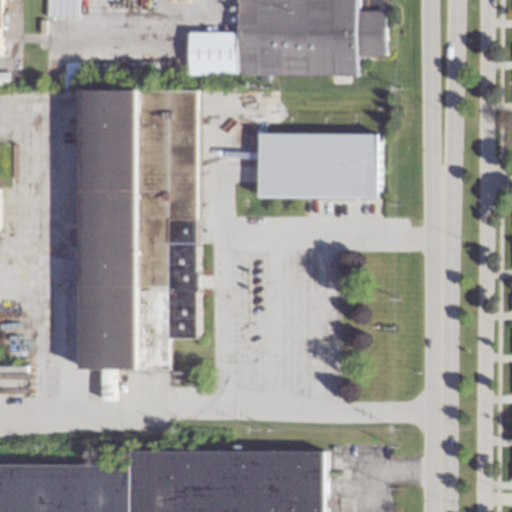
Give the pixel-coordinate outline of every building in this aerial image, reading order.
[(359,0),(359,9),(387,9),(388,55),(358,55),(358,74),(350,74),(350,81),(336,81),(336,73),(269,73),(269,79),(260,79),(260,73),(192,73),(192,30),(241,30),(241,0),(359,0)] [(118,73),(96,73),(96,62),(117,61),(118,73)] [(145,89),(201,89),(201,269),(202,269),(202,290),(200,290),(200,337),(172,337),(172,368),(117,368),(117,399),(103,399),(104,367),(85,367),(85,244),(71,244),(71,228),(86,228),(86,87),(145,87),(145,89)] [(383,195),(263,194),(263,130),(383,131),(383,195)] [(0,511),(0,464),(136,465),(137,451),(328,451),(328,511),(0,511)]
